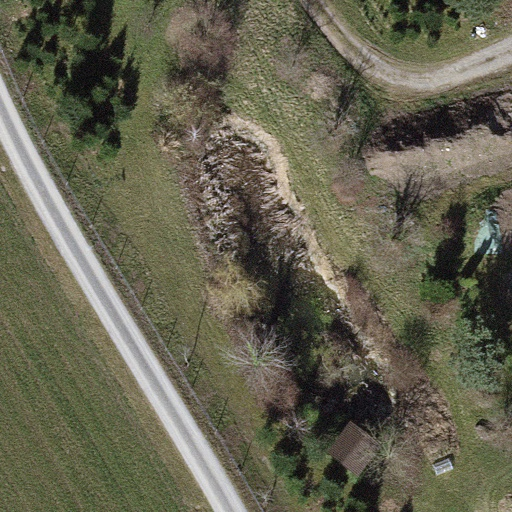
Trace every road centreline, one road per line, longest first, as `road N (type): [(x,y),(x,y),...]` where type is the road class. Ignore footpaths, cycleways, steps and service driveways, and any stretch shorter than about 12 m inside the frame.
road 1 (track): [(0,103),(15,143),(227,511)]
road 2 (track): [(310,0),(340,41),(396,75),(459,70),(511,37)]
